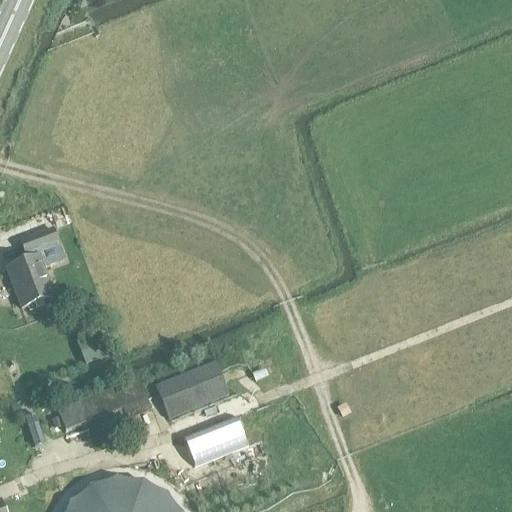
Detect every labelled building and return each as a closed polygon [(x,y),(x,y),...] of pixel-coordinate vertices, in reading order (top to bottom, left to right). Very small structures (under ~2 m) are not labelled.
[(25,257),(28,256),(57,245),(52,232),(20,244),(25,257)] [(21,311),(53,299),(38,259),(6,271),(21,311)] [(83,368),(106,359),(98,337),(75,346),(83,368)] [(169,421),(218,401),(228,397),(214,365),(155,389),(169,421)] [(66,435),(111,417),(115,428),(127,423),(151,414),(138,381),(57,413),(66,435)] [(179,511),(175,497),(140,481),(125,479),(75,495),(66,511),(179,511)]
